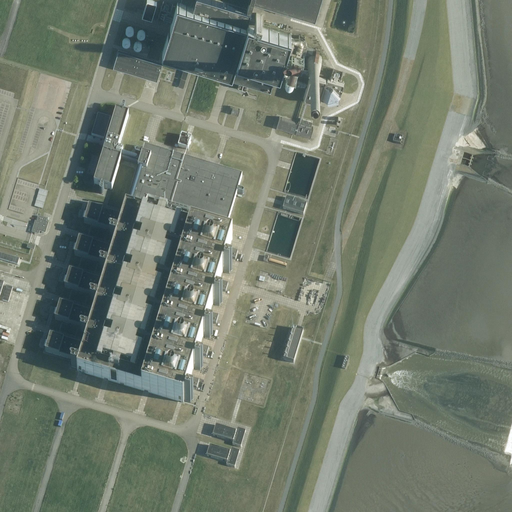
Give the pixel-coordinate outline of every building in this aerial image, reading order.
[(146,0),(142,15),(151,17),(156,2),(150,0),(146,0)] [(239,79),(250,82),(271,89),(276,70),(280,71),(291,34),(258,23),(259,19),(261,20),(263,15),(256,13),(255,16),(250,15),(251,11),(215,0),(195,0),(193,7),(178,2),(172,19),(163,52),(233,73),(232,77),(239,79)] [(249,0),(315,20),(320,0),(249,0)] [(317,53),(319,53),(320,48),(315,47),(308,45),(306,55),(316,57),(317,53)] [(113,67),(157,80),(162,63),(118,50),(113,67)] [(327,78),(326,79),(325,79),(326,78),(310,74),(303,97),(318,102),(320,97),(338,103),(343,83),(327,78)] [(249,84),(250,82),(239,79),(237,86),(247,90),(248,84),(249,84)] [(228,112),(238,115),(239,109),(230,106),(228,112)] [(122,109),(122,110),(120,113),(116,112),(112,122),(109,121),(110,118),(107,117),(107,118),(98,116),(93,132),(92,131),(91,135),(104,139),(105,136),(108,137),(107,140),(110,141),(108,148),(107,148),(106,148),(105,148),(105,149),(105,150),(106,151),(107,151),(106,154),(103,154),(102,158),(103,158),(95,184),(100,186),(99,187),(101,188),(100,191),(100,192),(101,193),(102,193),(102,192),(104,188),(111,191),(121,159),(139,165),(125,209),(123,218),(88,207),(86,215),(83,223),(111,232),(111,233),(110,233),(109,234),(109,235),(109,236),(110,236),(109,239),(116,241),(113,250),(78,240),(76,248),(73,256),(102,264),(101,266),(100,266),(99,266),(99,267),(99,268),(100,269),(99,271),(106,273),(103,283),(68,272),(66,279),(63,288),(92,297),(91,298),(90,298),(89,299),(90,300),(90,301),(89,304),(96,306),(93,315),(59,304),(57,311),(54,320),(82,329),(82,330),(81,330),(80,331),(79,332),(80,333),(81,333),(80,336),(86,338),(83,347),(49,337),(47,344),(44,353),(72,361),(72,362),(71,362),(70,363),(70,364),(70,365),(71,366),(70,368),(76,370),(76,372),(182,405),(183,403),(189,405),(190,402),(191,402),(192,401),(192,400),(191,399),(185,397),(193,370),(199,372),(200,370),(201,370),(202,369),(202,368),(202,367),(201,367),(194,365),(202,338),(209,340),(210,338),(211,337),(212,336),(211,335),(211,334),(204,332),(212,306),(219,308),(219,305),(220,305),(221,305),(221,304),(221,303),(220,302),(214,300),(222,274),(228,276),(229,273),(230,273),(231,272),(231,271),(231,270),(230,270),(224,268),(227,257),(235,260),(238,252),(229,249),(232,242),(143,214),(147,200),(227,224),(236,195),(240,196),(241,196),(242,195),(242,194),(242,193),(241,193),(237,192),(242,178),(222,172),(144,148),(142,156),(138,154),(137,155),(136,155),(136,156),(137,157),(141,158),(140,161),(122,156),(123,152),(118,150),(128,116),(123,114),(124,111),(124,110),(124,109),(123,109),(122,109)] [(276,126),(294,132),(297,122),(279,117),(276,126)] [(298,123),(296,132),(311,137),(313,127),(311,127),(313,121),(303,118),(301,124),(298,123)] [(393,142),(400,144),(402,136),(395,134),(393,142)] [(182,135),(178,147),(188,150),(192,138),(186,136),(182,135)] [(44,191),(40,189),(34,207),(39,209),(42,210),(48,192),(44,191)] [(303,215),(307,204),(286,198),(283,209),(303,215)] [(47,219),(38,216),(37,222),(35,221),(34,224),(32,230),(32,233),(39,235),(40,232),(46,234),(49,223),(46,222),(47,219)] [(0,258),(21,265),(23,259),(0,252),(0,258)] [(11,300),(16,279),(10,278),(5,298),(11,300)] [(283,360),(294,363),(303,331),(292,328),(283,360)] [(237,428),(236,431),(216,425),(213,435),(233,441),(232,445),(241,447),(246,431),(237,428)] [(231,449),(230,452),(210,445),(207,455),(227,462),(226,465),(234,467),(239,451),(231,449)]
